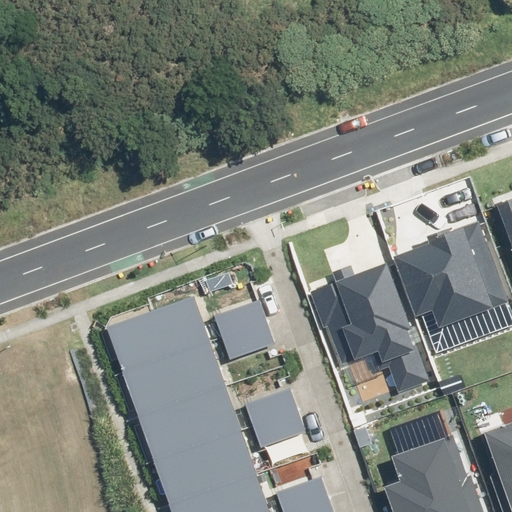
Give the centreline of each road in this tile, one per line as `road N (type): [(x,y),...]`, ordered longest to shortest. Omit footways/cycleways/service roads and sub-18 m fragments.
road 1 (residential): [(354,511),(245,194)]
road 2 (residential): [(245,194),(511,96)]
road 3 (residential): [(0,282),(245,194)]
